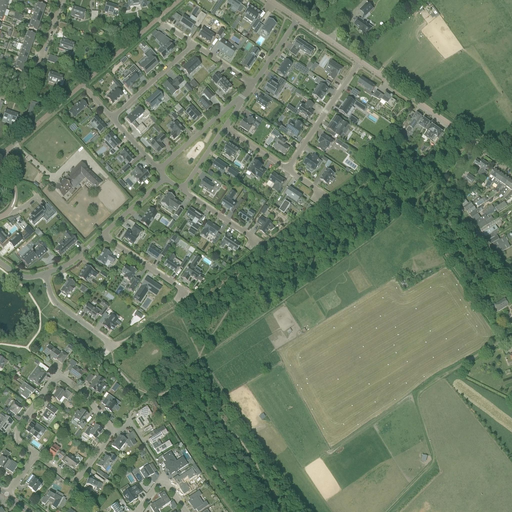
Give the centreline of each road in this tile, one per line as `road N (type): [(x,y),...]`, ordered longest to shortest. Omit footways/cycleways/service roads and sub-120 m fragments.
road 1 (track): [(511,337),(421,389),(417,400),(438,457),(389,511)]
road 2 (unclassified): [(511,167),(359,62)]
road 3 (residential): [(287,169),(359,62)]
road 4 (residential): [(0,91),(19,98),(27,92),(61,0)]
road 5 (residential): [(103,356),(114,346),(56,304),(44,273)]
